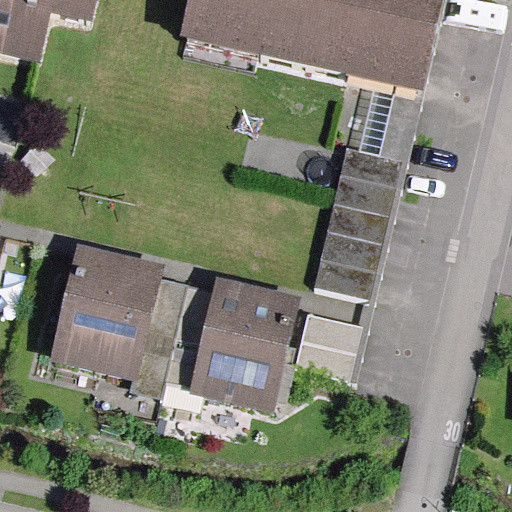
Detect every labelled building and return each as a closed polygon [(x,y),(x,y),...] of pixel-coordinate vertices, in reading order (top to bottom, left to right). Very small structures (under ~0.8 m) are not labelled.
[(112,0),(0,0),(0,57),(46,67),(54,23),(106,33),(112,0)] [(456,0),(211,0),(200,51),(432,105),(456,0)] [(0,308),(15,249),(0,245),(0,308)] [(174,286),(87,266),(63,370),(150,390),(174,286)] [(312,310),(227,292),(204,405),(288,423),(312,310)]
